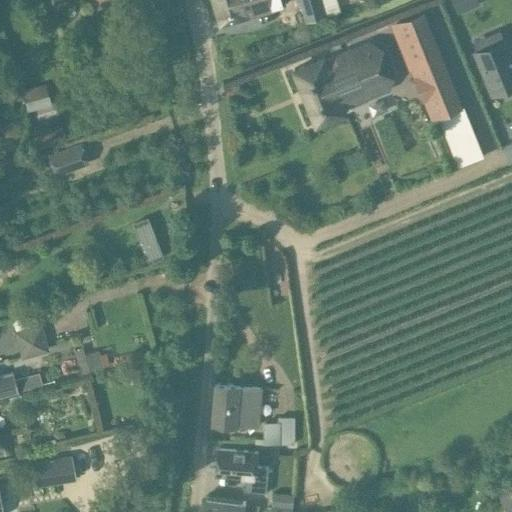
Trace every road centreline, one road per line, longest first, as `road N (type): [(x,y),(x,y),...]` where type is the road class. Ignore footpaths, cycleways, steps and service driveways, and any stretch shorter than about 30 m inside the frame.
road 1 (unclassified): [(217,207),(270,222),(292,245),(498,158)]
road 2 (residential): [(198,511),(217,207)]
road 3 (residential): [(217,207),(191,0)]
